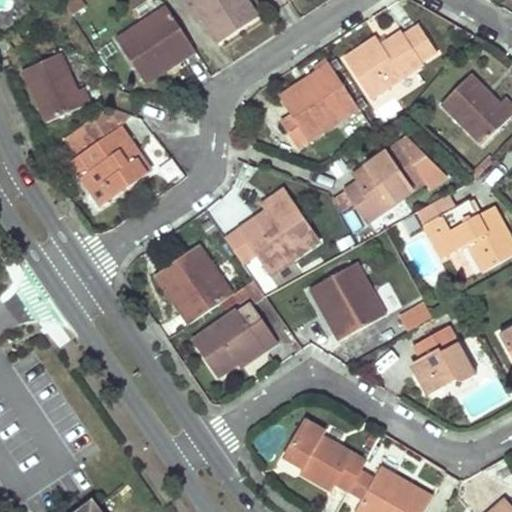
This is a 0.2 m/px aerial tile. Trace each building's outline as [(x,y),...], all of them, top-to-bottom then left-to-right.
[(59,0),(72,18),(90,7),(85,0),(59,0)] [(138,19),(155,8),(150,0),(142,0),(130,8),(138,19)] [(260,18),(247,0),(181,0),(180,1),(196,24),(205,17),(222,42),(260,18)] [(166,5),(117,36),(144,79),(177,57),(182,63),(196,53),(166,5)] [(379,34),(345,57),(374,98),(423,66),(420,62),(437,51),(418,24),(404,34),(401,29),(383,41),(379,34)] [(5,36),(0,40),(0,49),(3,55),(13,49),(5,36)] [(63,56),(22,72),(44,121),(90,103),(84,87),(77,90),(63,56)] [(177,57),(144,79),(149,87),(182,63),(177,57)] [(359,106),(328,61),(312,71),(320,79),(285,102),(297,121),(285,129),(299,147),(359,106)] [(312,71),(280,92),(285,102),(320,79),(312,71)] [(471,72),(439,104),(481,143),(511,110),(511,102),(507,98),(502,103),(471,72)] [(152,175),(122,130),(119,132),(106,112),(67,135),(82,158),(92,172),(82,178),(101,207),(152,175)] [(373,226),(435,182),(407,145),(360,178),(365,186),(352,196),(373,226)] [(491,152),(471,172),(478,178),(498,158),(491,152)] [(92,172),(82,158),(73,164),(82,178),(92,172)] [(292,192),(225,239),(243,263),(256,253),(265,266),(291,249),(296,255),(323,235),(292,192)] [(475,201),(432,225),(451,260),(478,246),(493,272),(511,261),(511,229),(505,218),(490,226),(483,215),(475,201)] [(499,207),(483,215),(490,226),(505,218),(499,207)] [(235,293),(200,244),(163,268),(190,305),(178,313),(188,326),(230,296),(235,293)] [(291,249),(265,266),(270,273),(296,255),(291,249)] [(339,343),(387,316),(357,261),(319,283),(338,317),(328,323),(339,343)] [(163,268),(151,275),(178,313),(190,305),(163,268)] [(248,304),(264,293),(254,280),(235,293),(230,296),(236,302),(244,297),(248,304)] [(338,317),(319,283),(310,288),(328,323),(338,317)] [(434,318),(425,301),(398,315),(407,333),(434,318)] [(238,309),(194,340),(221,377),(262,347),(266,351),(279,342),(263,319),(251,327),(238,309)] [(478,372),(449,326),(417,345),(421,360),(417,365),(415,372),(426,390),(435,390),(455,378),(458,384),(478,372)] [(511,326),(499,335),(511,357),(511,326)] [(305,419),(283,460),(304,471),(302,476),(334,494),(339,485),(352,493),(369,463),(324,438),(329,431),(305,419)] [(397,474),(385,467),(358,511),(423,511),(427,506),(391,486),(397,474)] [(432,495),(397,474),(391,486),(427,506),(432,495)] [(511,511),(511,507),(508,503),(495,511),(511,511)]
